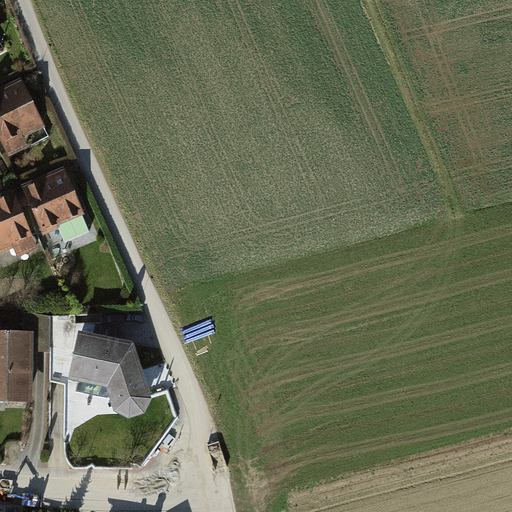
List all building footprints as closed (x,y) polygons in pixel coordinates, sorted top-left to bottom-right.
[(19,84),(0,93),(0,147),(7,161),(28,150),(24,142),(44,132),(19,84)] [(71,179),(26,199),(48,248),(92,229),(71,179)] [(17,262),(42,251),(37,240),(18,197),(0,205),(0,257),(12,252),(17,262)] [(54,318),(25,318),(24,336),(35,336),(34,356),(53,357),(54,318)] [(24,336),(0,335),(0,409),(34,410),(34,356),(35,336),(24,336)] [(65,385),(104,393),(111,416),(125,424),(141,419),(147,404),(129,350),(74,339),(65,385)]
